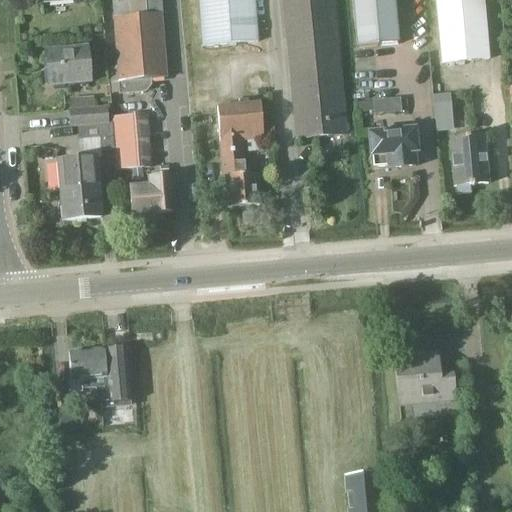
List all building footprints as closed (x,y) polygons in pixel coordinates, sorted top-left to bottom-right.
[(112,0),(121,94),(130,93),(139,92),(150,80),(167,79),(160,0),(112,0)] [(255,0),(198,0),(202,47),(258,43),(255,0)] [(283,0),(297,141),(346,136),(332,0),(283,0)] [(397,46),(393,0),(352,0),(357,50),(397,46)] [(485,0),(436,0),(442,64),(490,59),(485,0)] [(50,86),(90,83),(87,52),(47,56),(50,86)] [(434,115),(451,114),(449,95),(432,96),(434,115)] [(358,114),(368,114),(367,100),(357,101),(358,114)] [(246,176),(244,143),(263,141),(261,104),(217,108),(222,179),(227,178),(229,207),(259,205),(257,175),(246,176)] [(105,112),(105,110),(70,112),(71,127),(78,126),(110,124),(110,120),(109,112),(105,112)] [(152,168),(148,117),(123,120),(110,120),(110,124),(113,153),(114,171),(152,168)] [(113,153),(110,124),(78,126),(79,139),(98,137),(100,155),(113,153)] [(372,159),(373,169),(388,168),(388,170),(416,168),(415,155),(417,155),(415,130),(368,134),(371,159),(372,159)] [(488,184),(483,138),(451,141),(455,187),(456,187),(457,196),(470,194),(469,186),(488,184)] [(59,191),(98,188),(95,157),(56,160),(59,191)] [(149,218),(149,215),(172,213),(169,178),(148,180),(149,188),(130,190),(132,217),(135,216),(135,219),(149,218)] [(98,190),(98,188),(59,191),(62,222),(111,218),(109,190),(98,190)] [(16,219),(16,233),(31,232),(30,218),(16,219)] [(101,410),(130,407),(125,349),(104,351),(104,360),(107,390),(105,391),(106,396),(100,397),(101,410)] [(107,390),(104,360),(104,351),(68,354),(70,382),(73,382),(74,389),(82,389),(83,390),(96,389),(96,391),(103,391),(105,391),(107,390)] [(439,380),(437,355),(395,359),(399,403),(435,400),(435,407),(455,405),(452,378),(439,380)] [(59,433),(75,432),(74,410),(57,411),(59,433)] [(426,495),(430,480),(410,474),(406,489),(426,495)] [(380,511),(377,476),(347,478),(349,511),(380,511)]
